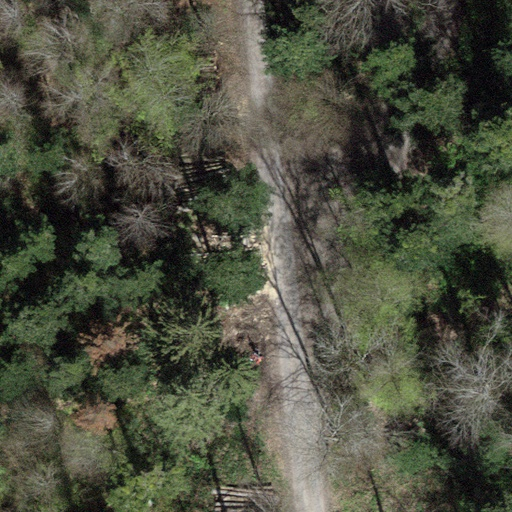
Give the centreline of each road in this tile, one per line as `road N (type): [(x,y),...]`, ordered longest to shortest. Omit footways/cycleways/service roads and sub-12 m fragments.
road 1 (track): [(220,0),(224,138),(291,368),(306,511)]
road 2 (track): [(291,368),(442,0)]
